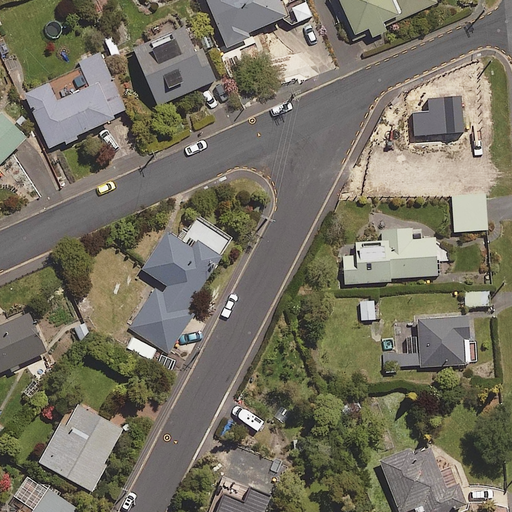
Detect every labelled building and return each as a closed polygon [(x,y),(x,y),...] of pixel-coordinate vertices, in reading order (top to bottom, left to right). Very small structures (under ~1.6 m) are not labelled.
[(284,16),(277,0),(205,0),(227,47),(248,38),(246,33),(284,16)] [(333,0),(350,37),(366,30),(369,37),(383,31),(381,27),(436,3),(434,0),(333,0)] [(193,51),(181,24),(129,46),(155,106),(214,81),(200,49),(193,51)] [(126,113),(99,53),(78,62),(89,87),(55,102),(47,84),(24,94),(48,148),(126,113)] [(461,95),(425,97),(426,111),(413,112),(414,136),(464,133),(461,95)] [(0,162),(24,139),(0,115),(0,162)] [(487,230),(484,194),(451,196),(453,232),(487,230)] [(230,239),(199,219),(183,244),(166,233),(138,277),(154,287),(128,329),(168,355),(193,315),(186,310),(230,239)] [(410,228),(381,230),(381,242),(341,244),(344,284),(390,281),(389,278),(436,275),(434,238),(411,240),(410,228)] [(489,304),(488,291),(464,292),(465,305),(489,304)] [(373,301),(360,302),(360,320),(374,320),(373,301)] [(0,372),(47,351),(30,312),(0,325),(0,372)] [(469,364),(467,317),(397,320),(399,353),(384,354),(384,367),(469,364)] [(126,428),(80,404),(70,424),(64,420),(42,462),(94,489),(126,428)] [(438,471),(427,443),(380,461),(399,511),(403,511),(411,509),(424,511),(447,511),(465,505),(451,467),(438,471)] [(83,511),(51,489),(34,511),(83,511)]
